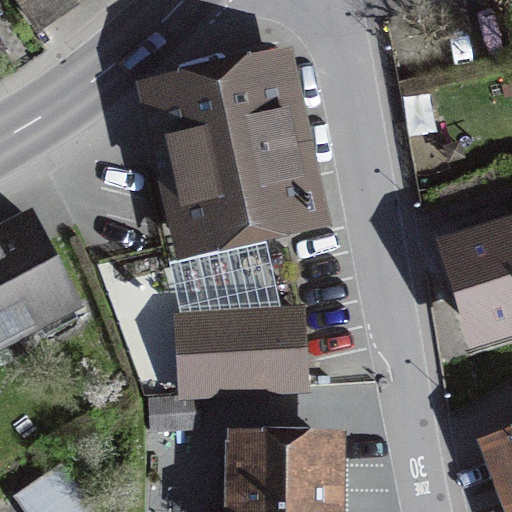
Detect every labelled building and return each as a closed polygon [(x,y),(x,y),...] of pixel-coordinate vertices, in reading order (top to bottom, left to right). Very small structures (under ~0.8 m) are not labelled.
[(34,0),(41,12),(59,0),(34,0)] [(147,97),(176,274),(322,250),(292,73),(147,97)] [(0,341),(74,303),(30,220),(0,236),(0,341)] [(511,233),(453,252),(478,332),(511,320),(511,233)] [(184,393),(303,386),(299,312),(180,319),(184,393)] [(198,397),(150,401),(152,431),(200,427),(198,397)] [(511,492),(511,441),(495,448),(511,492)] [(328,511),(329,444),(243,443),(242,511),(328,511)] [(94,511),(61,463),(13,496),(24,511),(94,511)]
